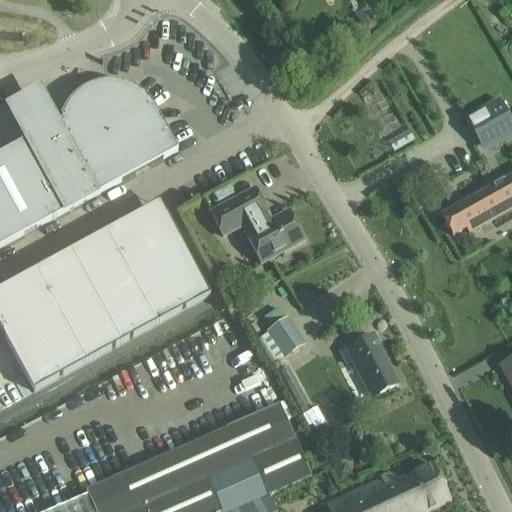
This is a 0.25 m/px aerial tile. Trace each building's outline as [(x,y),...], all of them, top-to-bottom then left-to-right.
[(357,18),(366,34),(378,28),(369,11),(357,18)] [(22,143),(0,155),(0,248),(178,152),(155,109),(150,102),(144,96),(137,91),(130,88),(122,85),(114,84),(106,84),(97,85),(90,87),(83,91),(77,95),(71,101),(66,107),(63,112),(60,117),(63,121),(59,123),(22,143)] [(42,91),(5,111),(22,143),(59,123),(42,91)] [(511,123),(499,99),(464,119),(484,154),(511,138),(511,123)] [(207,207),(260,187),(255,175),(202,195),(207,207)] [(511,177),(459,207),(441,217),(452,237),(466,229),(469,234),(511,209),(511,177)] [(246,237),(261,266),(304,242),(288,214),(261,228),(257,220),(267,214),(255,191),(210,215),(223,238),(242,228),(247,236),(246,237)] [(166,322),(211,297),(167,217),(148,228),(143,219),(118,233),(166,322)] [(118,233),(73,257),(121,346),(166,322),(118,233)] [(73,257),(28,282),(76,371),(121,346),(73,257)] [(0,307),(0,334),(31,395),(76,371),(28,282),(4,294),(9,303),(0,307)] [(258,341),(308,427),(312,424),(315,429),(326,423),(317,408),(309,412),(306,406),(309,405),(289,368),(284,371),(279,362),(285,358),(304,344),(288,321),(269,334),(258,341)] [(373,337),(344,352),(340,354),(347,368),(353,365),(371,400),(398,386),(373,337)] [(511,360),(500,367),(511,389),(511,360)] [(120,476),(85,491),(87,496),(94,511),(273,511),(267,498),(311,479),(280,407),(286,404),(271,371),(270,368),(105,443),(120,476)] [(338,484),(353,477),(346,463),(332,470),(338,484)] [(341,500),(327,506),(329,511),(433,511),(450,504),(433,466),(397,483),(393,476),(382,481),(380,477),(376,479),(377,483),(341,500)] [(94,511),(87,496),(50,511),(94,511)]
